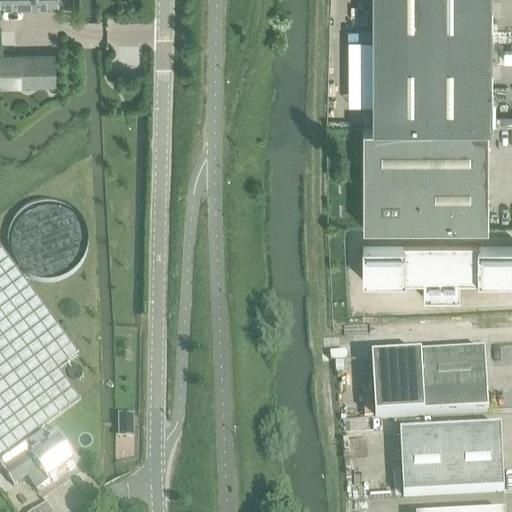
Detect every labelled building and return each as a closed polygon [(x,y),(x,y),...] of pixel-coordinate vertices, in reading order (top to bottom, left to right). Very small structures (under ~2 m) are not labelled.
[(372,0),(372,127),(488,127),(492,127),(491,0),(372,0)] [(18,56),(0,55),(0,86),(56,85),(56,66),(55,55),(18,56)] [(362,127),(362,177),(488,178),(488,127),(372,127),(362,127)] [(488,227),(488,178),(362,177),(362,227),(488,227)] [(404,246),(362,246),(362,280),(424,280),(424,297),(460,297),(460,280),(511,279),(511,245),(479,246),(479,242),(404,242),(404,246)] [(0,249),(0,461),(80,402),(58,372),(79,357),(0,249)] [(485,355),(421,359),(372,362),(375,421),(488,415),(485,355)] [(126,417),(126,440),(134,440),(134,416),(126,417)] [(403,500),(504,495),(501,431),(400,436),(403,500)] [(44,434),(0,463),(0,467),(14,488),(28,479),(65,454),(56,440),(51,444),(44,434)] [(65,454),(28,479),(37,493),(75,467),(65,454)]
